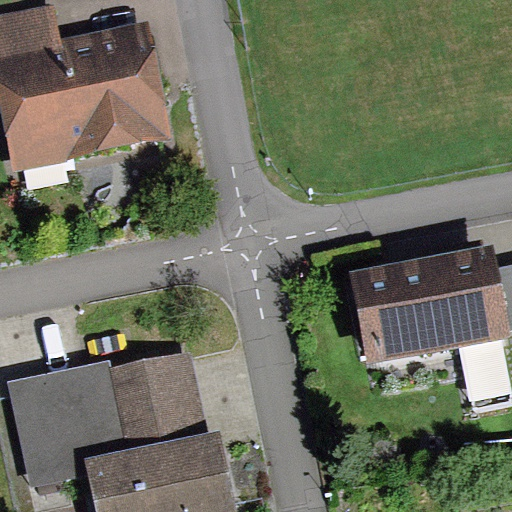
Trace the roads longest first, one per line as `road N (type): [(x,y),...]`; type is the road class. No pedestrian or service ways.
road 1 (residential): [(304,511),(252,242)]
road 2 (residential): [(511,193),(252,242)]
road 3 (residential): [(252,242),(0,290)]
road 4 (residential): [(252,242),(200,0)]
